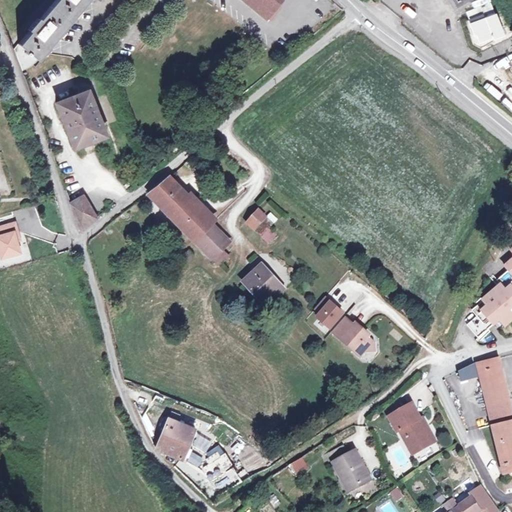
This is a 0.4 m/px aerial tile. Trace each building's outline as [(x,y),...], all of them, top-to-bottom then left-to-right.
[(28,32),(13,52),(21,72),(30,67),(35,61),(36,61),(84,4),(88,0),(55,0),(39,20),(37,18),(26,31),(28,32)] [(242,0),(266,19),(282,0),(242,0)] [(447,0),(453,10),(470,0),(447,0)] [(489,4),(466,12),(470,20),(466,21),(473,44),(480,49),(487,46),(486,42),(502,36),(489,4)] [(489,70),(505,62),(502,57),(486,64),(489,70)] [(79,95),(56,104),(73,149),(106,137),(88,92),(79,95)] [(198,165),(191,159),(185,164),(192,171),(198,165)] [(212,224),(168,178),(147,195),(194,243),(209,227),(212,224)] [(83,196),(70,203),(80,231),(96,219),(83,196)] [(246,223),(255,232),(268,218),(259,209),(246,223)] [(275,224),(268,218),(255,232),(261,238),(275,224)] [(15,223),(0,226),(0,257),(0,259),(20,254),(16,241),(14,233),(18,231),(15,223)] [(215,233),(209,227),(194,243),(219,268),(227,259),(220,252),(227,246),(215,233)] [(511,264),(510,263),(508,265),(505,268),(508,272),(497,281),(502,286),(473,311),(477,317),(467,325),(478,338),(494,325),(492,322),(497,318),(499,321),(505,327),(511,320),(511,264)] [(283,290),(262,267),(244,283),(265,307),(283,290)] [(312,310),(328,325),(339,314),(325,300),(324,298),(312,310)] [(349,320),(346,318),(333,331),(361,357),(366,352),(373,351),(374,343),(367,337),(369,335),(356,323),(354,325),(349,320)] [(500,359),(477,364),(480,378),(490,423),(511,417),(511,410),(509,399),(504,377),(500,359)] [(472,365),(457,369),(461,382),(475,379),(472,365)] [(414,403),(390,416),(398,430),(401,430),(412,450),(420,446),(424,448),(435,443),(416,407),(414,403)] [(511,417),(490,423),(503,474),(511,471),(511,417)] [(195,430),(168,419),(155,450),(182,461),(188,446),(195,430)] [(345,445),(323,456),(327,466),(334,463),(349,491),(372,479),(356,451),(349,454),(347,449),(345,445)] [(192,448),(188,446),(182,461),(186,462),(192,448)] [(420,446),(412,450),(414,454),(424,448),(420,446)] [(192,451),(189,461),(197,464),(200,454),(192,451)] [(217,452),(206,460),(209,464),(203,468),(211,481),(234,467),(225,454),(220,457),(217,452)] [(304,458),(289,465),(295,477),(309,471),(304,458)] [(351,493),(354,499),(376,489),(373,484),(351,493)] [(459,506),(454,509),(456,511),(482,511),(498,511),(499,511),(480,486),(469,494),(471,497),(459,506)] [(395,502),(404,498),(399,488),(390,492),(395,502)] [(454,499),(449,501),(454,509),(459,506),(454,499)] [(449,511),(454,509),(449,501),(444,505),(449,511)]
